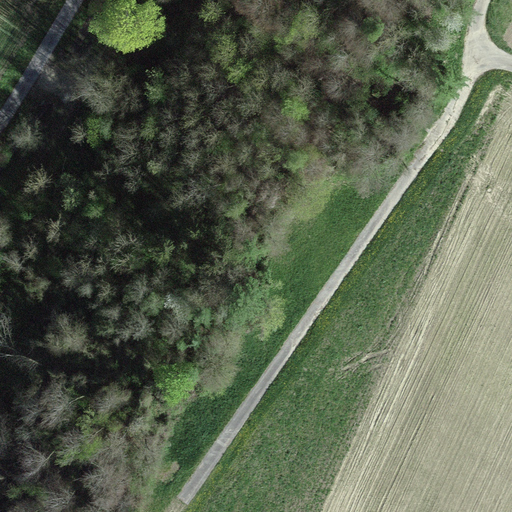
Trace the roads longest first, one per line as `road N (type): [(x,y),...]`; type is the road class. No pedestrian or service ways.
road 1 (track): [(476,0),(449,83),(177,488),(170,511)]
road 2 (track): [(39,43),(78,67),(122,0)]
road 3 (track): [(0,104),(67,0)]
